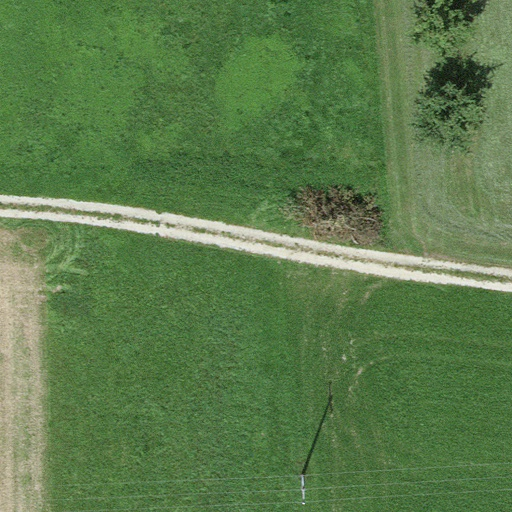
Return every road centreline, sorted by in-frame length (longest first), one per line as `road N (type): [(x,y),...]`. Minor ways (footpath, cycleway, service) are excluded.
road 1 (track): [(511,276),(0,205)]
road 2 (track): [(290,511),(267,242)]
